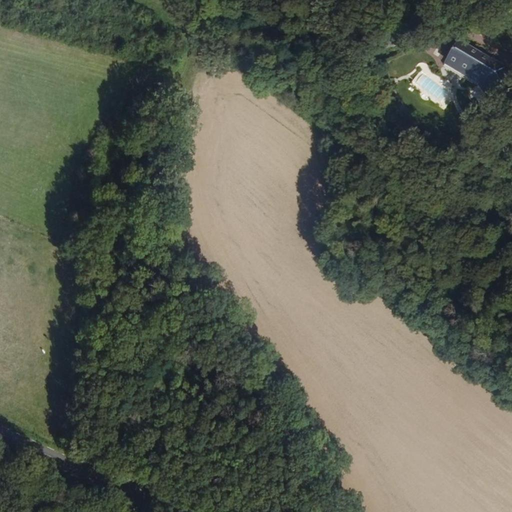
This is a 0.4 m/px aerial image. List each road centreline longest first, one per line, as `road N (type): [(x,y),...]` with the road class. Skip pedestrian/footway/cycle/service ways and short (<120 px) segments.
road 1 (track): [(204,0),(159,196),(181,256),(254,356),(330,511)]
road 2 (secondary): [(164,511),(0,435)]
